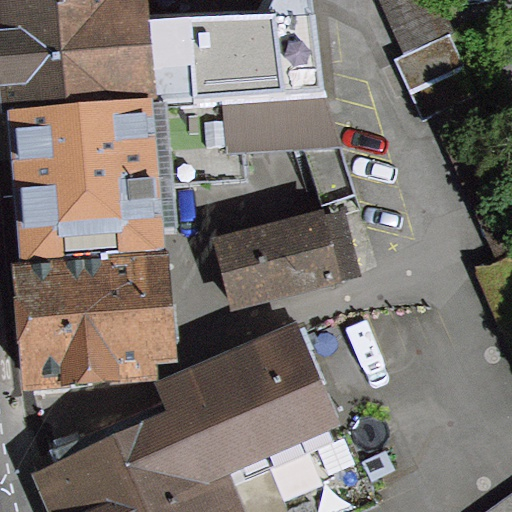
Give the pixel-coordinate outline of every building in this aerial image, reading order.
[(0,126),(6,126),(167,112),(180,110),(172,18),(149,20),(147,0),(45,0),(0,4),(0,126)] [(299,0),(184,0),(195,109),(308,99),(299,0)] [(376,0),(403,58),(447,38),(429,0),(376,0)] [(466,71),(450,36),(447,38),(403,58),(394,62),(410,97),(466,71)] [(478,98),(466,71),(410,97),(422,124),(478,98)] [(167,112),(174,191),(247,184),(245,162),(305,157),(325,221),(359,210),(324,97),(308,99),(195,109),(180,110),(167,112)] [(20,276),(166,263),(164,243),(178,241),(174,191),(167,112),(6,126),(20,276)] [(342,291),(341,288),(361,283),(344,218),(324,223),(323,218),(212,247),(232,320),(342,291)] [(511,254),(472,271),(511,365),(511,254)] [(20,276),(10,277),(22,405),(155,394),(158,393),(158,389),(157,379),(176,378),(166,263),(20,276)] [(338,374),(381,362),(368,316),(325,328),(338,374)] [(182,378),(195,408),(228,482),(341,432),(295,328),(182,378)] [(167,421),(195,408),(182,378),(158,389),(158,393),(155,394),(167,421)] [(167,421),(32,480),(46,511),(241,511),(228,482),(195,408),(167,421)] [(511,511),(511,492),(484,511),(511,511)]
